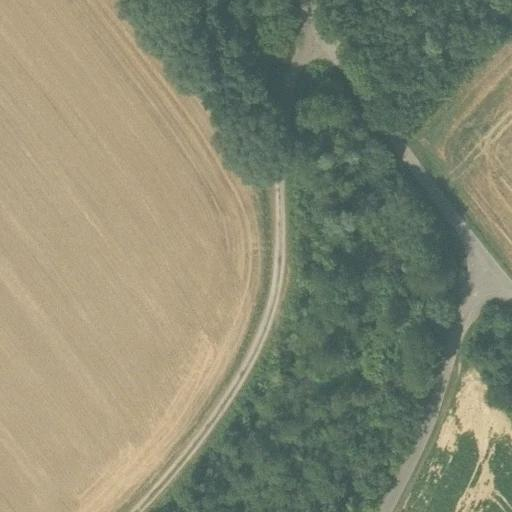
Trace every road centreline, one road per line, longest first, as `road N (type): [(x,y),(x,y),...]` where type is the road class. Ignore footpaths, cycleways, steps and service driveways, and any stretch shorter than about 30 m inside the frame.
road 1 (track): [(130,511),(241,389),(278,298),(274,128),(306,55)]
road 2 (track): [(307,0),(338,63),(493,271)]
road 3 (track): [(389,511),(474,299),(493,271)]
